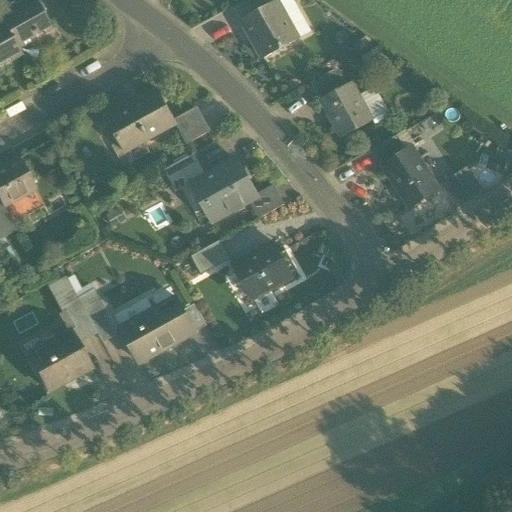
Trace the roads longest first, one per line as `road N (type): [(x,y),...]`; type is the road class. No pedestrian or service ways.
road 1 (residential): [(380,280),(275,346),(130,418),(0,462)]
road 2 (residential): [(380,280),(315,181),(216,72),(168,33)]
road 3 (residential): [(168,33),(0,142)]
road 4 (residential): [(511,202),(380,280)]
